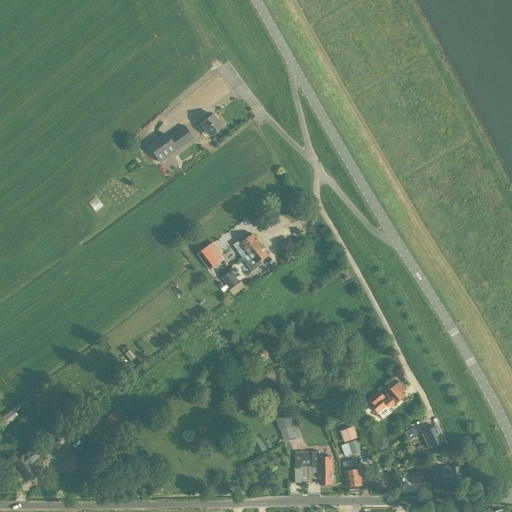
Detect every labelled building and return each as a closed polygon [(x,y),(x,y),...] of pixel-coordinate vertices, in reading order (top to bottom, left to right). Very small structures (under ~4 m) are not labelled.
[(209,136),(222,127),(213,114),(200,123),(200,124),(197,127),(201,132),(204,129),(209,136)] [(160,162),(177,150),(193,138),(184,126),(168,138),(165,134),(148,146),(160,162)] [(243,258),(249,253),(261,244),(253,234),(244,240),(243,238),(234,245),(243,258)] [(269,255),(261,244),(249,253),(253,259),(248,263),(253,270),(262,263),(260,261),(269,255)] [(206,249),(198,255),(210,270),(218,265),(206,249)] [(232,270),(223,277),(231,288),(240,281),(232,270)] [(125,354),(130,361),(135,358),(129,350),(125,354)] [(390,404),(388,405),(391,409),(406,396),(403,392),(406,389),(400,382),(386,394),(391,399),(388,401),(390,404)] [(388,405),(390,404),(388,401),(379,392),(371,399),(375,403),(373,405),(379,413),(388,405)] [(17,415),(12,409),(0,418),(0,419),(4,425),(17,415)] [(102,422),(108,430),(125,416),(119,409),(102,422)] [(26,430),(16,416),(0,428),(0,441),(0,442),(4,447),(26,430)] [(291,416),(277,419),(280,430),(283,441),(295,437),(300,436),(297,425),(294,426),(291,416)] [(354,427),(341,432),(345,442),(358,438),(354,427)] [(437,427),(422,434),(429,449),(444,442),(437,427)] [(415,428),(405,433),(409,441),(419,436),(415,428)] [(57,450),(67,446),(66,435),(56,433),(51,442),(57,450)] [(252,442),(259,454),(266,450),(260,438),(252,442)] [(353,454),(362,451),(358,440),(349,443),(353,454)] [(36,473),(41,469),(36,463),(39,461),(36,457),(41,453),(36,446),(23,457),(22,455),(15,461),(29,479),(36,473)] [(319,458),(319,451),(295,452),(295,473),(302,473),(302,467),(319,467),(320,484),(333,484),(332,457),(319,458)] [(57,466),(66,476),(81,463),(72,453),(57,466)] [(363,485),(360,469),(358,469),(356,460),(343,463),(345,472),(347,472),(349,487),(363,485)] [(433,479),(442,478),(443,484),(452,483),(453,484),(462,484),(461,466),(441,468),(432,469),(432,467),(429,468),(430,470),(412,473),(414,484),(434,481),(433,479)]
